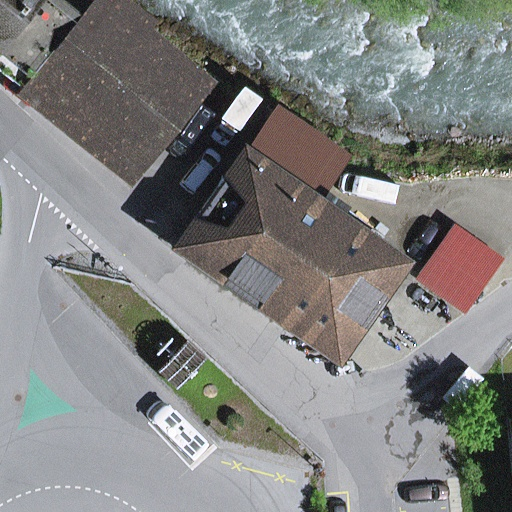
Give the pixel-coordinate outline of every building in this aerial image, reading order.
[(0,0),(0,57),(33,84),(85,19),(60,0),(0,0)] [(33,84),(134,166),(199,85),(98,5),(85,19),(33,84)] [(314,205),(340,169),(267,119),(242,155),(314,205)] [(314,205),(242,155),(175,250),(335,360),(401,266),(314,205)] [(468,309),(502,260),(454,226),(419,274),(468,309)]
